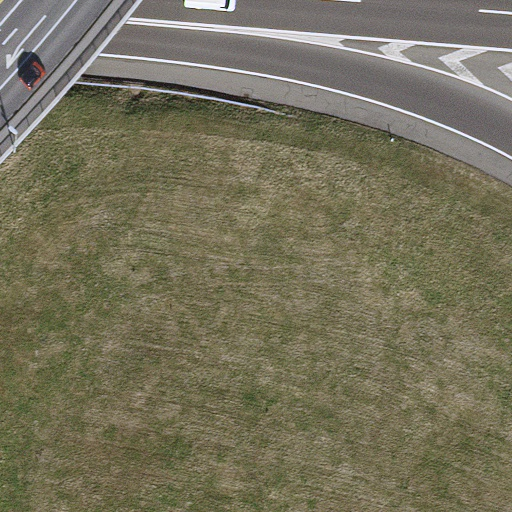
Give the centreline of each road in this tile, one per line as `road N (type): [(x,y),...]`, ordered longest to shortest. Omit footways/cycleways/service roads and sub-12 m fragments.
road 1 (motorway): [(46,0),(376,80),(511,135)]
road 2 (motorway): [(319,0),(511,15)]
